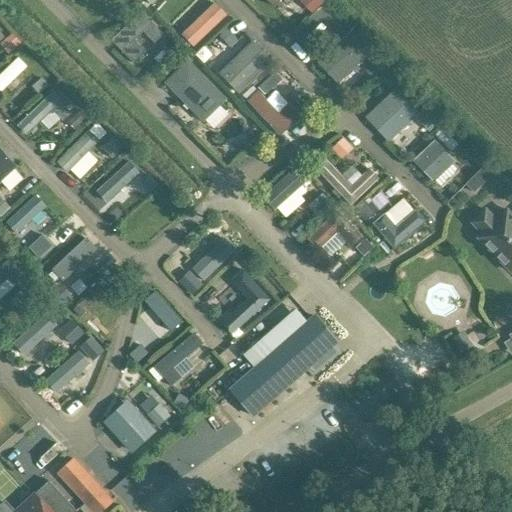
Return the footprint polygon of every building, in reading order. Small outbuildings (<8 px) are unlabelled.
[(142,10),(112,39),(134,62),(146,51),(135,40),(144,31),(155,42),(165,33),(142,10)] [(226,25),(197,52),(212,68),(241,42),(226,25)] [(348,28),(320,55),(335,71),(364,44),(348,28)] [(255,34),(221,66),(236,82),(270,50),(255,34)] [(186,53),(165,73),(204,114),(226,93),(186,53)] [(17,76),(28,66),(19,55),(0,72),(0,82),(12,96),(25,85),(17,76)] [(378,57),(365,70),(373,79),(387,66),(378,57)] [(275,72),(260,86),(267,94),(282,80),(275,72)] [(400,78),(368,110),(379,121),(394,107),(398,111),(416,94),(400,78)] [(279,85),(266,97),(258,89),(247,100),(280,135),(305,112),(279,85)] [(42,118),(52,129),(72,110),(53,90),(17,124),(27,134),(42,118)] [(78,180),(99,161),(90,151),(101,140),(90,128),(58,158),(78,180)] [(442,129),(435,136),(451,151),(458,144),(442,129)] [(114,135),(102,146),(112,157),(123,146),(114,135)] [(441,188),(463,168),(434,138),(413,159),(441,188)] [(327,146),(317,156),(351,192),(376,167),(369,160),(360,169),(352,160),(346,166),(327,146)] [(10,191),(26,176),(0,147),(0,180),(10,191)] [(266,188),(279,201),(308,173),(295,159),(266,188)] [(488,161),(466,182),(475,191),(497,171),(488,161)] [(149,175),(141,182),(150,192),(158,184),(149,175)] [(338,197),(308,225),(320,237),(336,221),(353,238),(331,260),(341,270),(376,236),(338,197)] [(386,204),(375,214),(401,240),(429,213),(414,198),(396,215),(386,204)] [(483,233),(478,238),(511,272),(511,271),(511,214),(507,210),(496,220),(486,210),(473,222),(483,233)] [(67,281),(98,248),(85,235),(54,269),(67,281)] [(225,236),(191,267),(204,281),(238,249),(225,236)] [(11,256),(0,265),(0,298),(27,274),(11,256)] [(232,334),(274,302),(249,268),(234,280),(248,299),(221,319),(232,334)] [(189,271),(180,281),(193,294),(202,285),(189,271)] [(92,296),(84,305),(109,328),(117,319),(92,296)] [(46,312),(14,342),(26,355),(58,325),(46,312)] [(315,314),(229,389),(253,417),(339,342),(315,314)] [(77,323),(64,332),(70,342),(84,334),(77,323)] [(176,367),(204,341),(193,330),(150,370),(169,390),(184,376),(176,367)] [(91,336),(80,346),(93,361),(104,351),(91,336)] [(46,380),(58,393),(91,361),(79,348),(46,380)] [(137,406),(129,398),(103,421),(132,452),(172,416),(151,393),(137,406)] [(74,459),(58,473),(94,511),(100,511),(113,501),(74,459)] [(76,511),(78,511),(49,481),(35,494),(34,492),(14,511),(15,511),(76,511)]
